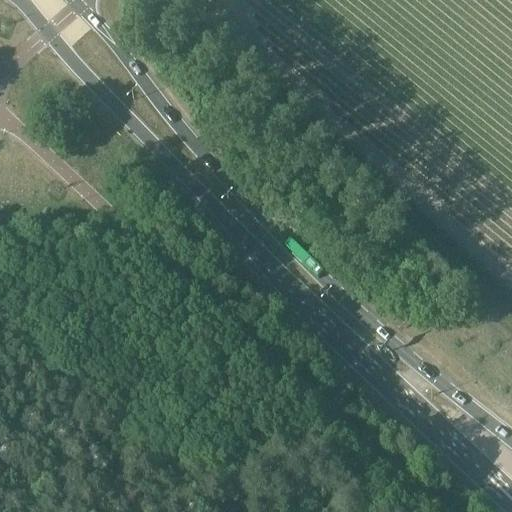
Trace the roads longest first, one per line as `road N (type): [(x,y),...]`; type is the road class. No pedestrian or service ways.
road 1 (secondary): [(21,0),(340,341),(473,462)]
road 2 (secondary): [(511,440),(362,317),(195,148),(78,6)]
